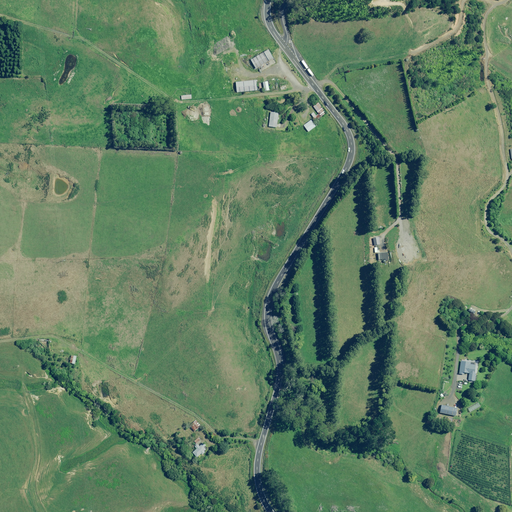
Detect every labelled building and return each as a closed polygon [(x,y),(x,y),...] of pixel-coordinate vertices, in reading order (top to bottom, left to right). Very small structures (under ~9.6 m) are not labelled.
[(273,59),(268,50),(251,60),(256,69),(273,59)] [(257,91),(256,80),(236,82),(237,92),(257,91)] [(326,114),(318,103),(313,106),(321,117),(326,114)] [(279,113),(271,112),(269,127),(277,128),(279,113)] [(316,127),(311,120),(304,126),(308,132),(316,127)] [(388,261),(388,252),(380,252),(381,260),(386,259),(386,261),(388,261)] [(48,348),(48,340),(39,340),(39,343),(38,343),(38,349),(48,348)] [(471,362),(461,361),(459,374),(464,375),(464,373),(469,373),(468,380),(475,381),(476,373),(475,373),(475,365),(470,365),(471,362)] [(480,407),(478,403),(468,409),(470,413),(480,407)] [(456,412),(458,413),(459,410),(457,410),(457,408),(441,405),(441,408),(440,413),(456,416),(456,412)] [(201,426),(196,420),(190,425),(193,428),(195,431),(201,426)] [(205,446),(202,443),(199,446),(197,444),(195,447),(197,449),(193,453),(197,458),(201,454),(202,455),(205,452),(204,451),(206,450),(204,447),(205,446)]
